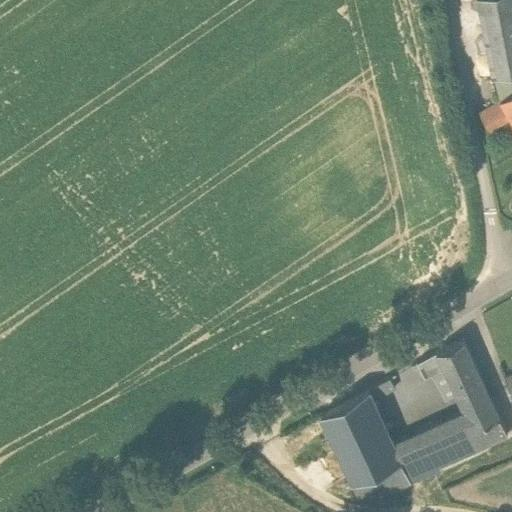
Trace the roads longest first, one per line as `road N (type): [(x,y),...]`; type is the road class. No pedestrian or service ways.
road 1 (tertiary): [(511,278),(101,511)]
road 2 (track): [(445,0),(504,282)]
